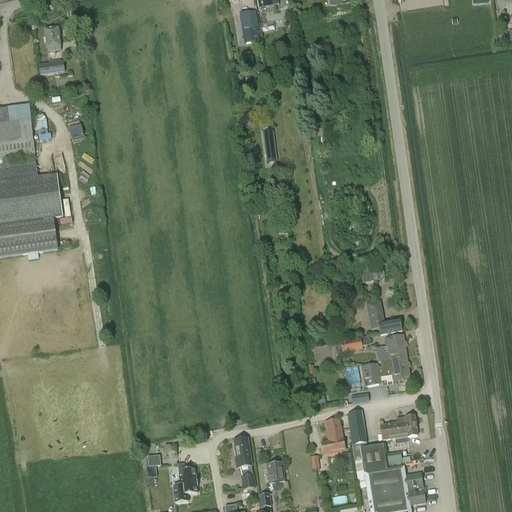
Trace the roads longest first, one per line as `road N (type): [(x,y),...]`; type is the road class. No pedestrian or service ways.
road 1 (unclassified): [(451,511),(379,0)]
road 2 (track): [(435,393),(215,440),(219,511)]
